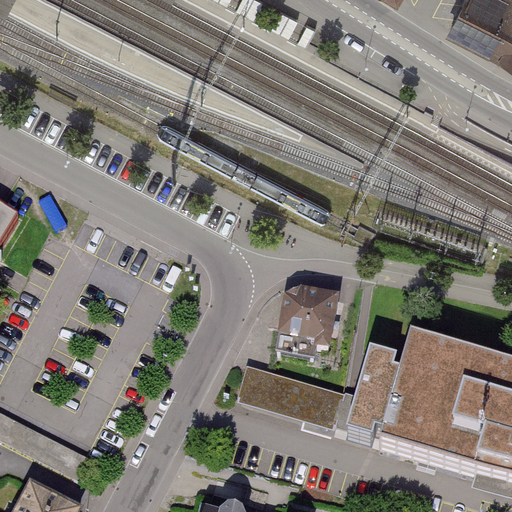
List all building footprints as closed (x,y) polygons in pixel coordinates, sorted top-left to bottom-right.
[(0,0),(0,10),(8,15),(15,0),(0,0)] [(257,0),(206,0),(305,52),(317,31),(257,0)] [(459,0),(442,34),(511,69),(511,1),(508,0),(459,0)] [(0,258),(21,224),(0,210),(0,258)] [(290,299),(279,308),(275,347),(330,353),(335,304),(290,299)] [(511,488),(511,375),(412,346),(401,383),(393,381),(396,370),(369,362),(346,443),(372,450),(375,440),(384,442),(382,451),(511,488)] [(344,436),(353,402),(257,374),(247,408),(344,436)] [(26,511),(66,511),(35,496),(26,511)]
